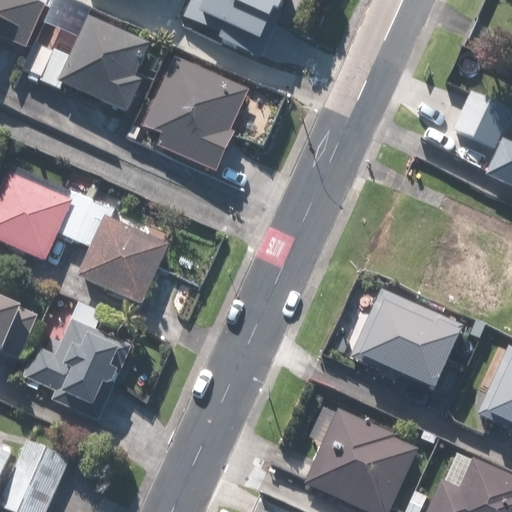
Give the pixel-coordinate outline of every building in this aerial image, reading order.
[(0,0),(0,34),(12,40),(8,48),(23,55),(34,29),(42,13),(13,0),(0,0)] [(282,0),(191,0),(179,26),(215,42),(212,48),(255,67),(259,58),(261,54),(255,51),(267,25),(270,26),(282,0)] [(124,123),(140,90),(131,85),(146,52),(84,23),(53,90),(124,123)] [(231,139),(226,137),(246,98),(174,62),(139,131),(156,140),(151,150),(210,180),(231,139)] [(511,119),(511,108),(473,90),(454,130),(497,150),(486,175),(511,187),(511,142),(503,138),(511,119)] [(0,187),(0,249),(42,268),(55,239),(85,253),(72,282),(137,311),(165,250),(109,224),(114,214),(66,193),(62,203),(5,177),(0,187)] [(455,256),(431,244),(407,292),(476,325),(511,251),(511,245),(470,225),(455,256)] [(375,295),(345,364),(428,400),(458,331),(375,295)] [(0,354),(18,316),(0,307),(0,354)] [(51,396),(48,403),(94,424),(127,350),(68,324),(53,360),(39,354),(26,384),(51,396)] [(511,355),(505,352),(471,421),(511,440),(511,355)] [(302,486),(357,511),(386,511),(415,453),(335,416),(302,486)] [(0,502),(0,511),(45,511),(65,466),(23,448),(0,502)] [(425,511),(511,511),(511,484),(450,457),(425,511)] [(0,483),(10,463),(0,458),(0,483)]
